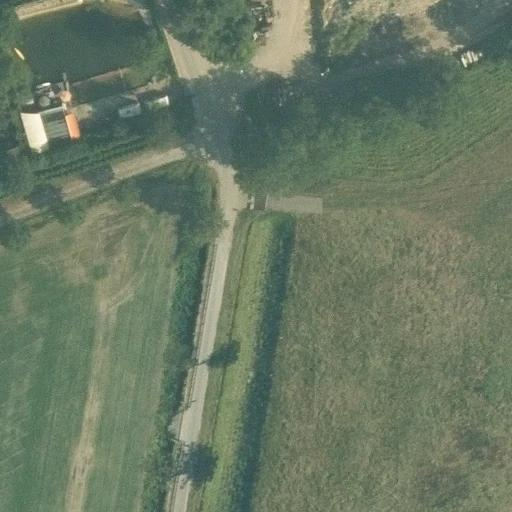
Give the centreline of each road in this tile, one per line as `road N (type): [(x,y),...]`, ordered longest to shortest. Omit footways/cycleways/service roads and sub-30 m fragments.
road 1 (unclassified): [(223,139),(223,231),(177,511)]
road 2 (unclassified): [(223,139),(0,222)]
road 3 (unclassified): [(167,0),(223,139)]
